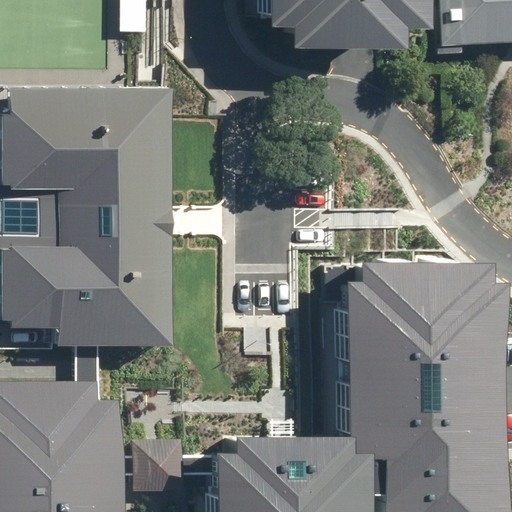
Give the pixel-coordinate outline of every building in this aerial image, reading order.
[(254,0),(255,16),(274,16),(274,39),(388,40),(388,26),(410,26),(410,0),(254,0)] [(511,0),(450,0),(453,37),(511,34),(511,0)] [(0,92),(0,332),(48,333),(48,351),(163,351),(164,93),(0,92)] [(341,205),(324,176),(306,187),(324,215),(341,205)] [(199,209),(169,207),(166,250),(188,252),(218,254),(219,237),(227,237),(228,220),(198,218),(199,209)] [(362,445),(362,511),(485,511),(483,272),(474,272),(474,254),(348,255),(348,268),(328,269),(329,428),(329,446),(353,445),(362,445)] [(0,511),(104,511),(103,386),(82,386),(82,369),(0,370),(0,511)] [(219,448),(203,448),(203,511),(353,511),(353,445),(329,446),(329,428),(219,428),(219,448)]
